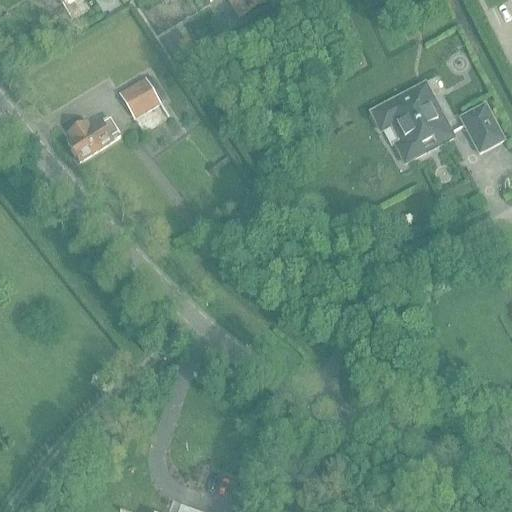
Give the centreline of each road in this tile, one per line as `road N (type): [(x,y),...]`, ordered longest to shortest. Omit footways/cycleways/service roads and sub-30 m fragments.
road 1 (residential): [(311,401),(233,351),(161,289),(0,102)]
road 2 (residential): [(311,401),(386,291),(505,219)]
road 3 (unknown): [(191,314),(7,511)]
road 4 (residential): [(511,475),(349,422),(311,401)]
